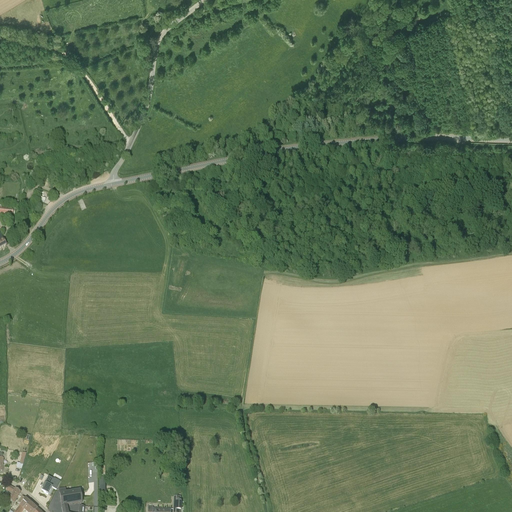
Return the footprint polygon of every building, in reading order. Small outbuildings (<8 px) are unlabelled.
[(21,470),(23,465),(26,454),(22,453),(20,463),(17,463),(16,468),(19,469),(21,470)] [(53,489),(56,490),(59,484),(55,482),(56,480),(54,479),(53,480),(47,477),(42,489),(43,489),(41,492),(48,495),(52,488),(53,489)] [(11,487),(8,486),(6,490),(6,491),(8,492),(9,491),(13,493),(8,501),(14,504),(20,492),(15,489),(15,490),(14,489),(11,487)] [(67,505),(82,502),(80,492),(82,492),(81,488),(75,489),(75,491),(59,493),(61,506),(67,505)] [(40,511),(25,499),(25,500),(21,505),(14,511),(12,511),(11,510),(9,511),(21,511),(23,510),(26,511),(40,511)]
